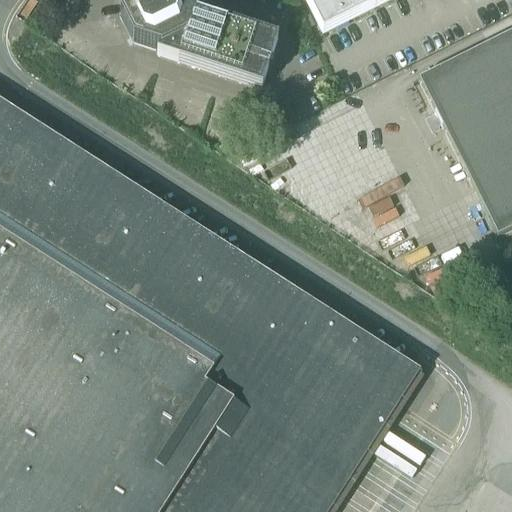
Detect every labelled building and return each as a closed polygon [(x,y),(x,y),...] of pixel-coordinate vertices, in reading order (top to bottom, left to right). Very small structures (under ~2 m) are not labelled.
[(184,0),(125,0),(119,21),(132,47),(158,56),(156,60),(259,95),(276,46),(193,18),(184,0)] [(302,0),(321,37),(366,15),(358,0),(302,0)] [(358,0),(366,15),(395,0),(358,0)] [(511,36),(417,85),(497,242),(511,234),(511,36)] [(0,511),(324,511),(413,374),(0,107),(0,511)]
